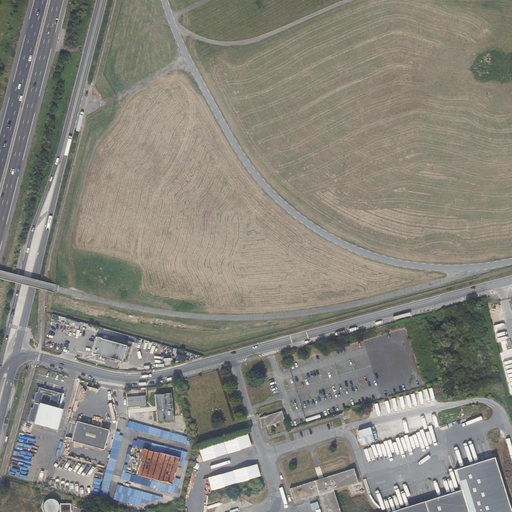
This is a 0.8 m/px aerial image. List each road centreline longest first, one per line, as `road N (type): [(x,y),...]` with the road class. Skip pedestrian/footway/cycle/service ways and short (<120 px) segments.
road 1 (unclassified): [(511,280),(164,374),(101,374),(16,354)]
road 2 (secondary): [(98,0),(0,363)]
road 3 (secondary): [(16,354),(104,0)]
road 4 (motorway): [(0,224),(57,0)]
road 5 (unknown): [(343,427),(359,462),(373,469),(504,422)]
road 6 (track): [(173,25),(206,41),(240,43),(351,0)]
road 7 (unknown): [(282,396),(300,419),(414,378),(406,354)]
road 8 (motorway): [(40,0),(0,157)]
road 9 (unknown): [(406,354),(388,343),(276,377)]
road 10 (unknown): [(282,396),(406,354)]
